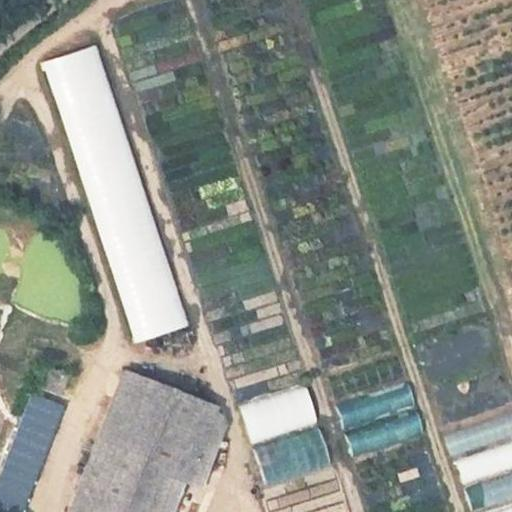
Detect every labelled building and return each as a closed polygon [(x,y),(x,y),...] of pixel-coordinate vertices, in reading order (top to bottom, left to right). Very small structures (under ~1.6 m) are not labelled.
[(183,325),(99,41),(42,57),(127,342),(183,325)] [(426,386),(497,363),(484,323),(413,346),(426,386)] [(347,455),(420,436),(406,381),(332,400),(347,455)] [(237,402),(260,485),(326,466),(303,384),(237,402)] [(0,511),(18,511),(56,402),(22,390),(0,454),(0,511)] [(511,409),(443,430),(466,511),(511,498),(511,409)] [(95,442),(70,511),(150,511),(167,468),(95,442)] [(511,511),(511,502),(473,511),(511,511)]
